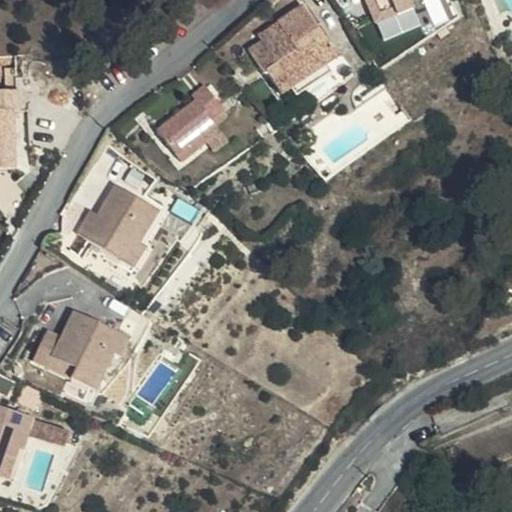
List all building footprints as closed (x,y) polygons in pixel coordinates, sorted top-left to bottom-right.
[(368,0),(375,15),(395,7),(397,13),(413,7),(410,0),(368,0)] [(308,6),(281,24),(285,31),(278,35),(275,31),(262,40),(265,44),(253,51),(268,73),(271,71),(286,94),(293,89),(329,65),(341,57),(308,6)] [(378,21),(397,13),(395,7),(375,15),(378,21)] [(285,31),(281,24),(260,37),(262,40),(275,31),(278,35),(285,31)] [(335,73),(329,65),(293,89),(299,97),(335,73)] [(178,125),(175,121),(162,131),(185,162),(210,142),(207,138),(221,128),(216,121),(228,112),(209,88),(196,98),(200,102),(184,114),(187,118),(178,125)] [(24,89),(0,90),(0,170),(16,170),(14,115),(25,115),(24,89)] [(184,114),(175,121),(178,125),(187,118),(184,114)] [(456,141),(463,136),(454,122),(447,126),(456,141)] [(456,141),(447,126),(432,135),(442,150),(456,141)] [(207,138),(210,142),(218,153),(232,142),(221,128),(207,138)] [(160,184),(138,214),(132,222),(126,217),(117,232),(159,262),(175,240),(179,242),(200,213),(160,184)] [(132,222),(138,214),(131,209),(126,217),(132,222)] [(205,216),(200,213),(179,242),(175,240),(159,262),(171,269),(186,249),(183,247),(205,216)] [(81,364),(74,378),(102,390),(128,335),(78,311),(65,338),(50,332),(36,361),(53,369),(60,355),(81,364)] [(53,369),(74,378),(81,364),(60,355),(53,369)] [(37,415),(0,402),(0,475),(11,480),(22,449),(25,450),(30,434),(36,417),(37,415)] [(36,417),(30,434),(67,446),(72,429),(36,417)]
